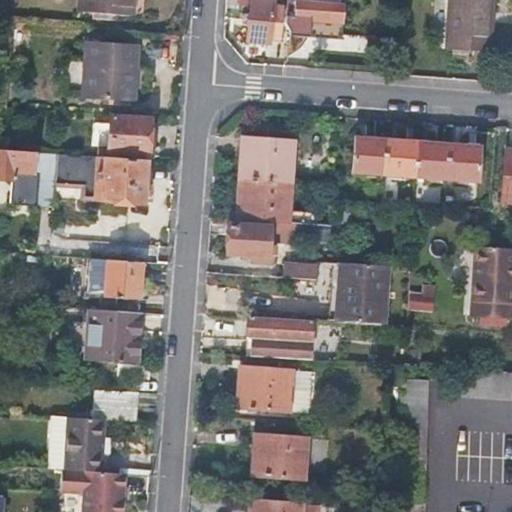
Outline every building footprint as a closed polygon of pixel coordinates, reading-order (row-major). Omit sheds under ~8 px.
[(128,16),(129,0),(79,0),(79,12),(128,16)] [(280,0),(272,0),(272,2),(251,0),(248,40),(268,42),(269,36),(279,37),(280,0)] [(338,3),(295,0),(295,16),(327,18),(327,22),(343,24),(344,3),(338,3)] [(448,0),(446,50),(488,52),(492,0),(448,0)] [(327,18),(295,16),(294,23),(312,25),(312,31),(326,32),(327,22),(327,18)] [(395,55),(396,38),(369,37),(369,53),(395,55)] [(135,46),(83,41),(79,98),(131,103),(135,46)] [(146,123),(110,120),(108,156),(144,159),(146,123)] [(237,182),(291,187),(294,145),(241,139),(237,182)] [(384,143),(354,141),(352,173),(383,176),(384,143)] [(416,146),(384,143),(383,176),(414,178),(416,146)] [(448,148),(416,146),(414,178),(446,180),(448,148)] [(478,151),(448,148),(446,180),(476,183),(478,151)] [(35,155),(2,153),(0,152),(0,182),(12,183),(11,205),(34,207),(36,174),(33,173),(35,155)] [(511,206),(511,152),(504,152),(500,206),(511,206)] [(97,159),(60,157),(58,184),(95,186),(97,159)] [(141,203),(144,163),(97,159),(95,186),(95,200),(141,203)] [(237,182),(234,222),(288,227),(291,187),(237,182)] [(358,207),(339,206),(338,232),(356,233),(358,207)] [(244,226),(209,223),(209,229),(227,230),(225,256),(267,259),(268,245),(292,247),(293,230),(244,226)] [(511,248),(473,244),(466,316),(507,318),(511,266),(511,248)] [(140,265),(91,260),(89,291),(104,292),(103,300),(138,302),(140,265)] [(337,265),(337,283),(387,285),(388,267),(337,265)] [(275,267),(274,280),(315,282),(316,270),(275,267)] [(336,287),(335,322),(355,323),(385,325),(386,290),(336,287)] [(432,297),(410,296),(409,308),(432,309),(432,297)] [(137,315),(88,311),(84,360),(117,363),(134,364),(137,315)] [(312,321),(247,318),(246,341),(252,342),(251,358),(308,362),(312,321)] [(145,379),(147,366),(134,364),(117,363),(116,376),(145,379)] [(240,368),(237,408),(287,413),(290,371),(240,368)] [(511,377),(465,376),(463,401),(511,403),(511,377)] [(398,383),(397,434),(395,502),(395,511),(421,511),(424,383),(398,383)] [(133,423),(134,392),(92,390),(90,420),(103,421),(133,423)] [(62,471),(67,419),(49,418),(45,470),(60,471),(62,471)] [(90,420),(67,419),(62,471),(99,474),(103,421),(90,420)] [(302,481),(304,441),(254,438),(252,477),(302,481)] [(62,471),(60,471),(58,493),(81,495),(79,511),(120,511),(123,476),(99,474),(62,471)] [(253,505),(252,511),(301,511),(302,509),(302,507),(249,503),(249,504),(253,505)]
